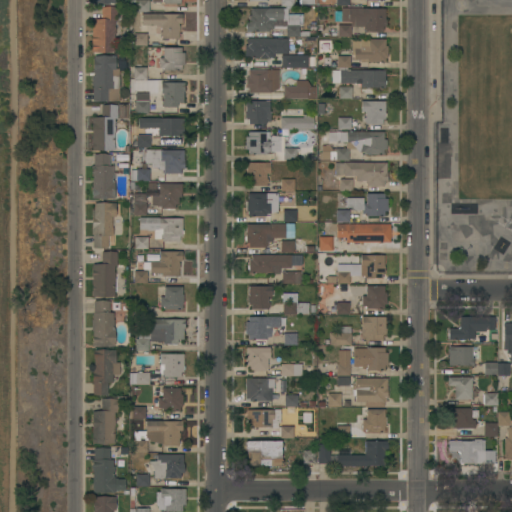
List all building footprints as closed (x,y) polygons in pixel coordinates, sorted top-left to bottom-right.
[(148,0),(148,11),(135,11),(135,0),(148,0)] [(116,20),(114,20),(114,27),(115,27),(115,34),(114,34),(114,51),(92,51),(91,19),(100,19),(100,7),(116,7),(116,20)] [(361,7),(361,8),(385,8),(385,19),(386,19),(386,25),(385,25),(385,26),(382,26),(382,31),(365,31),(365,29),(363,29),(363,26),(350,26),(350,36),(337,36),(337,24),(350,24),(350,21),(341,21),(341,7),(361,7)] [(287,8),(287,13),(302,13),(302,25),(298,25),(298,37),(286,37),(286,27),(273,27),(273,28),(269,28),(269,31),(251,31),(246,31),(246,22),(248,22),(248,15),(251,15),(251,8),(287,8)] [(161,13),(161,14),(177,14),(177,13),(181,13),(181,23),(178,23),(178,25),(179,25),(179,31),(178,31),(178,38),(161,38),(161,37),(160,37),(160,31),(161,31),(161,26),(156,26),(156,25),(141,25),(141,13),(161,13)] [(146,33),(146,45),(133,45),(133,33),(146,33)] [(245,45),(246,45),(246,38),(275,38),(288,38),(288,50),(288,54),(274,54),(274,57),(245,58),(245,45)] [(385,38),(385,45),(387,45),(387,57),(385,57),(385,62),(360,62),(360,61),(358,61),(358,59),(354,59),(353,55),(351,55),(351,41),(359,40),(359,39),(385,38)] [(181,47),(181,52),(184,52),(184,65),(181,65),(181,70),(163,70),(163,68),(159,68),(159,57),(163,57),(163,47),(181,47)] [(118,100),(92,100),(92,85),(91,85),(91,78),(92,78),(92,75),(94,75),(94,71),(93,71),(93,56),(110,56),(110,55),(115,55),(115,68),(118,68),(118,100)] [(294,55),(294,67),(281,67),(281,55),(294,55)] [(349,55),(349,67),(336,67),(336,66),(332,66),(332,62),(337,62),(337,55),(349,55)] [(146,67),(146,79),(133,79),(133,67),(146,67)] [(248,92),(248,87),(245,87),(245,77),(248,77),(248,69),(278,69),(278,80),(279,80),(279,88),(270,92),(248,92)] [(385,70),(385,76),(384,76),(384,88),(360,88),(360,86),(356,86),(356,83),(348,83),(348,84),(345,84),(345,83),(339,83),(339,82),(331,82),(331,70),(385,70)] [(283,97),(283,87),(281,87),(281,85),(283,85),(283,86),(295,86),(295,80),(306,80),(310,86),(316,86),(316,98),(283,97)] [(184,82),(184,91),(183,91),(183,102),(177,102),(177,107),(162,107),(163,104),(161,104),(161,100),(163,100),(163,93),(160,93),(160,82),(184,82)] [(351,98),(338,98),(338,86),(351,86),(351,98)] [(269,101),(269,111),(270,111),(270,118),(267,118),(267,121),(265,121),(265,124),(248,124),(248,119),(246,119),(246,117),(244,117),(244,112),(245,112),(246,100),(269,101)] [(148,101),(148,112),(135,112),(135,101),(148,101)] [(384,101),(384,112),(386,113),(386,116),(385,117),(385,119),(381,119),(382,124),(365,124),(365,121),(363,121),(363,117),(365,117),(365,111),(361,111),(361,101),(384,101)] [(127,118),(117,118),(118,103),(127,104),(127,118)] [(117,118),(114,118),(114,126),(115,126),(115,132),(114,132),(114,149),(92,149),(92,117),(101,117),(101,104),(117,104),(117,118)] [(280,129),(280,117),(302,117),(302,114),(313,114),(313,124),(315,124),(315,128),(313,128),(313,129),(280,129)] [(350,117),(350,129),(337,129),(337,117),(350,117)] [(183,118),(183,124),(183,135),(158,136),(158,127),(138,127),(138,118),(183,118)] [(245,136),(248,136),(248,131),(266,132),(266,141),(270,141),(270,136),(282,136),(282,146),(281,146),(281,151),(270,151),(270,152),(266,152),(266,154),(248,154),(248,149),(244,149),(245,136)] [(383,131),(383,139),(386,139),(386,149),(383,149),(383,154),(365,154),(365,152),(358,151),(355,148),(348,148),(348,159),(335,159),(335,148),(346,148),(346,141),(338,141),(338,131),(346,131),(383,131)] [(150,135),(150,147),(137,147),(137,135),(150,135)] [(298,148),(298,151),(296,151),(296,160),(283,160),(283,148),(298,148)] [(183,150),(183,159),(184,159),(184,168),(181,168),(181,173),(164,173),(164,170),(162,170),(162,169),(158,169),(158,167),(151,167),(151,163),(144,163),(144,149),(183,150)] [(92,173),(90,173),(90,171),(92,171),(92,167),(91,167),(91,166),(93,166),(93,153),(109,153),(109,165),(113,165),(113,172),(114,172),(114,198),(92,198),(92,173)] [(270,162),(270,173),(266,173),(266,179),(267,179),(267,183),(265,183),(265,186),(246,186),(246,163),(270,162)] [(386,162),(386,171),(387,171),(387,181),(383,181),(383,185),(366,185),(366,183),(364,183),(364,181),(355,180),(355,175),(343,175),(343,162),(386,162)] [(149,181),(136,180),(130,180),(130,169),(136,169),(149,169),(149,181)] [(294,179),(294,190),(281,190),(281,179),(294,179)] [(351,179),(352,190),(339,190),(339,179),(351,179)] [(181,183),(181,193),(181,196),(178,196),(177,203),(175,203),(175,208),(160,208),(160,206),(159,206),(159,202),(158,202),(158,183),(181,183)] [(277,193),(277,211),(269,213),(265,213),(265,216),(248,216),(248,211),(246,211),(246,193),(277,193)] [(363,197),(363,203),(365,203),(365,193),(384,193),(384,198),(386,198),(387,211),(384,211),(384,216),(366,216),(366,213),(362,213),(362,210),(351,210),(351,207),(345,207),(345,198),(363,197)] [(133,194),(145,194),(145,203),(146,203),(146,215),(132,214),(133,194)] [(115,202),(115,216),(111,216),(111,225),(122,225),(122,234),(112,234),(112,235),(107,235),(107,247),(92,247),(92,227),(91,227),(91,209),(93,209),(93,202),(115,202)] [(296,209),(296,221),(282,221),(282,209),(296,209)] [(349,210),(349,221),(336,221),(336,210),(349,210)] [(158,217),(158,218),(182,218),(182,230),(183,230),(183,233),(182,233),(182,236),(179,236),(179,241),(162,241),(162,238),(153,238),(153,229),(153,230),(147,230),(147,229),(139,229),(139,217),(158,217)] [(294,223),(294,237),(272,238),(272,241),(268,241),(268,244),(266,244),(266,247),(248,247),(248,242),(245,242),(245,240),(244,240),(244,235),(246,235),(246,224),(294,223)] [(390,223),(390,242),(346,242),(346,237),(336,237),(336,224),(390,223)] [(147,236),(147,248),(134,248),(134,236),(147,236)] [(332,236),(332,250),(318,251),(318,236),(332,236)] [(293,240),(293,252),(281,252),(280,240),(293,240)] [(182,250),(182,259),(184,259),(184,263),(181,263),(181,260),(179,260),(179,262),(180,262),(180,268),(179,268),(179,275),(161,275),(161,273),(150,272),(150,261),(159,261),(159,250),(182,250)] [(92,296),(92,264),(101,262),(101,251),(117,251),(117,265),(114,265),(114,272),(115,272),(115,279),(114,279),(114,296),(92,296)] [(302,255),(302,266),(291,266),(291,268),(279,268),(279,275),(273,275),(273,273),(248,273),(248,269),(247,269),(247,264),(248,264),(248,259),(251,259),(251,255),(302,255)] [(384,266),(384,271),(383,271),(383,273),(381,273),(381,278),(364,278),(364,275),(358,275),(358,265),(360,265),(360,255),(384,255),(384,266)] [(349,283),(336,283),(336,264),(349,265),(349,283)] [(115,294),(115,266),(127,266),(127,273),(122,273),(122,279),(127,279),(127,294),(115,294)] [(147,270),(147,282),(134,282),(134,270),(147,270)] [(300,271),(300,282),(281,283),(281,271),(300,271)] [(271,285),(271,294),(273,294),(273,295),(271,295),(271,296),(268,296),(268,302),(269,302),(269,306),(268,306),(268,308),(251,308),(251,303),(248,303),(248,302),(247,302),(247,297),(248,297),(248,285),(271,285)] [(384,285),(384,292),(386,292),(386,304),(384,304),(384,308),(364,308),(364,305),(361,305),(361,295),(365,295),(365,285),(384,285)] [(182,286),(182,294),(183,294),(183,304),(182,304),(182,309),(164,308),(164,306),(160,306),(160,296),(164,296),(164,286),(182,286)] [(114,346),(111,346),(111,345),(92,345),(92,330),(91,330),(91,319),(92,319),(92,312),(93,312),(93,301),(101,299),(109,301),(109,311),(113,312),(113,319),(114,319),(114,325),(115,325),(115,328),(114,328),(114,346)] [(127,301),(127,310),(111,310),(111,305),(112,305),(112,301),(127,301)] [(348,314),(335,313),(336,301),(349,301),(348,314)] [(308,302),(308,314),(282,313),(282,302),(308,302)] [(147,304),(147,307),(146,307),(146,316),(133,316),(133,304),(147,304)] [(473,316),(473,315),(484,315),(484,316),(494,316),(494,328),(485,328),(485,331),(474,331),(474,339),(448,339),(448,335),(447,335),(447,332),(448,332),(448,328),(458,328),(457,327),(459,325),(459,316),(473,316)] [(279,316),(280,328),(271,328),(271,337),(266,337),(266,341),(248,341),(248,334),(245,334),(245,321),(248,321),(248,316),(279,316)] [(385,316),(385,328),(386,328),(386,333),(385,333),(385,334),(382,334),(382,339),(365,339),(365,337),(360,337),(361,326),(361,316),(385,316)] [(185,319),(184,328),(183,328),(183,339),(177,339),(177,343),(163,343),(163,341),(150,341),(150,338),(148,338),(148,340),(149,340),(149,349),(148,349),(148,350),(135,350),(135,338),(137,338),(137,331),(149,330),(150,318),(185,319)] [(511,363),(509,363),(509,351),(508,351),(508,349),(503,349),(503,341),(503,322),(511,322),(511,363)] [(323,344),(323,340),(329,340),(329,339),(328,339),(328,331),(337,332),(338,325),(350,326),(350,333),(351,333),(350,345),(323,344)] [(296,332),(296,344),(283,344),(283,332),(296,332)] [(479,358),(473,358),(473,365),(471,365),(448,365),(448,352),(448,345),(452,346),(479,346),(479,358)] [(270,347),(270,357),(267,357),(267,368),(266,368),(266,370),(248,370),(248,366),(245,366),(245,357),(246,357),(246,347),(270,347)] [(384,347),(384,352),(387,352),(387,364),(384,364),(384,369),(366,369),(366,367),(362,367),(362,357),(366,357),(366,347),(384,347)] [(115,362),(119,362),(119,374),(112,374),(112,382),(107,382),(107,394),(92,394),(92,369),(93,369),(93,349),(115,349),(115,362)] [(183,353),(183,365),(184,365),(184,369),(183,369),(183,371),(181,371),(181,376),(164,376),(164,374),(162,374),(162,373),(159,373),(159,363),(160,363),(160,353),(183,353)] [(336,375),(336,363),(340,363),(340,355),(348,355),(349,363),(349,375),(336,375)] [(496,375),(496,374),(484,374),(484,373),(482,373),(482,363),(484,363),(484,362),(492,362),(492,357),(496,357),(496,362),(509,362),(509,375),(496,375)] [(301,364),(301,375),(280,375),(280,363),(301,364)] [(149,383),(129,384),(129,372),(149,372),(149,383)] [(471,376),(471,377),(472,377),(472,379),(471,379),(471,398),(454,399),(454,385),(447,385),(447,376),(471,376)] [(273,378),(273,388),(271,388),(271,401),(245,400),(245,377),(273,378)] [(387,378),(386,387),(387,387),(387,396),(386,396),(386,401),(383,401),(383,407),(364,407),(364,401),(355,401),(355,399),(353,399),(353,396),(355,396),(355,395),(352,395),(352,389),(355,389),(351,389),(351,386),(350,386),(350,384),(352,384),(352,382),(353,382),(353,380),(355,380),(355,378),(387,378)] [(180,387),(180,394),(182,394),(182,406),(181,406),(181,410),(161,410),(161,408),(158,408),(158,397),(162,397),(162,387),(180,387)] [(497,392),(497,405),(483,405),(483,393),(497,392)] [(340,393),(340,394),(341,394),(341,404),(340,404),(340,406),(327,406),(327,393),(340,393)] [(297,406),(284,406),(284,394),(290,394),(294,394),(297,394),(297,406)] [(93,443),(93,444),(92,444),(92,410),(101,410),(101,398),(123,398),(123,410),(117,410),(117,414),(114,414),(114,419),(115,419),(115,425),(114,425),(114,443),(93,443)] [(128,417),(129,406),(145,406),(145,418),(128,417)] [(471,407),(471,410),(478,410),(478,417),(472,417),(472,419),(471,419),(474,419),(474,428),(469,428),(467,428),(454,428),(454,427),(452,427),(452,418),(450,418),(450,416),(447,416),(447,408),(471,407)] [(278,427),(275,429),(272,428),(270,428),(265,429),(259,429),(255,429),(251,426),(250,423),(247,423),(247,409),(280,409),(280,422),(278,422),(278,427)] [(384,409),(384,411),(385,411),(385,413),(384,413),(384,416),(387,416),(387,426),(384,426),(384,427),(385,427),(385,429),(384,429),(384,431),(366,431),(366,429),(362,429),(362,427),(360,427),(360,425),(362,425),(362,418),(366,418),(366,409),(384,409)] [(483,436),(483,422),(497,422),(496,411),(500,411),(500,409),(505,409),(505,411),(509,411),(509,425),(497,425),(497,436),(483,436)] [(179,420),(179,425),(182,425),(182,430),(179,430),(179,432),(180,432),(179,438),(179,445),(160,445),(160,443),(149,440),(149,438),(147,438),(147,440),(146,440),(147,452),(134,452),(133,430),(146,430),(145,420),(179,420)] [(280,439),(280,426),(293,426),(293,438),(280,439)] [(474,463),(473,463),(473,462),(463,463),(463,464),(460,464),(459,463),(459,458),(459,454),(456,451),(448,451),(448,440),(460,440),(473,441),(473,439),(481,439),(484,439),(484,450),(494,450),(494,457),(497,457),(497,462),(474,463)] [(281,440),(281,444),(282,444),(282,446),(281,446),(281,451),(282,451),(282,453),(281,453),(281,458),(283,460),(283,463),(281,465),(245,465),(245,440),(281,440)] [(387,440),(387,449),(384,449),(384,456),(384,465),(367,465),(367,466),(336,466),(336,455),(364,454),(364,451),(365,451),(364,440),(387,440)] [(317,443),(329,444),(329,463),(317,463),(317,443)] [(110,492),(96,492),(96,493),(92,493),(92,481),(92,467),(91,467),(91,464),(92,464),(92,462),(91,462),(91,459),(93,459),(93,447),(109,447),(109,459),(112,459),(113,466),(114,466),(114,472),(112,472),(113,475),(114,475),(114,477),(117,477),(117,478),(125,478),(125,489),(114,489),(114,492),(110,492)] [(315,450),(314,463),(303,463),(303,450),(315,450)] [(156,460),(156,454),(183,454),(183,463),(184,463),(184,472),(180,472),(180,477),(164,477),(164,478),(153,478),(153,469),(148,460),(156,460)] [(149,486),(136,486),(136,474),(148,473),(149,486)] [(185,504),(182,505),(182,511),(163,511),(163,509),(157,509),(157,505),(155,505),(155,491),(160,491),(160,488),(164,488),(185,488),(185,504)] [(93,511),(93,496),(115,496),(115,510),(111,510),(111,511),(93,511)]
